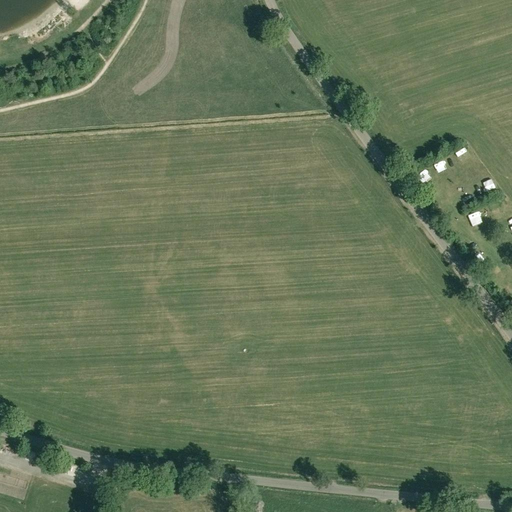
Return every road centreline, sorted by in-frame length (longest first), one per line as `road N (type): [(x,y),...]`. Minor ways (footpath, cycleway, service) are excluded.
road 1 (unclassified): [(0,430),(133,467),(511,508)]
road 2 (unclassified): [(511,335),(267,0)]
